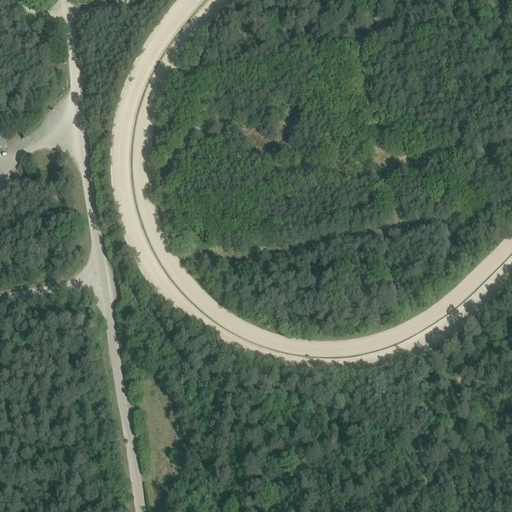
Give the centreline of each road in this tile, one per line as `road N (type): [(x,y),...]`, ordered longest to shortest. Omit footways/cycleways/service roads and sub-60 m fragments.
road 1 (unclassified): [(67,0),(103,278)]
road 2 (unclassified): [(103,278),(141,511)]
road 3 (track): [(511,339),(483,373),(466,377),(429,423),(418,457),(429,511)]
